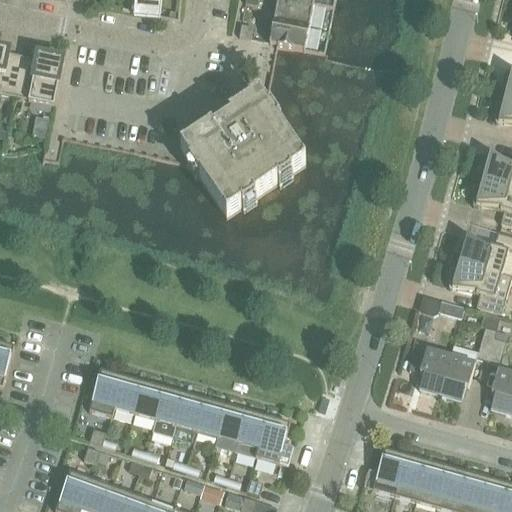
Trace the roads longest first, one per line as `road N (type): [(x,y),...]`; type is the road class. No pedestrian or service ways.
road 1 (residential): [(349,413),(466,0)]
road 2 (residential): [(200,0),(192,35),(161,46),(0,13)]
road 3 (residential): [(511,459),(349,413)]
